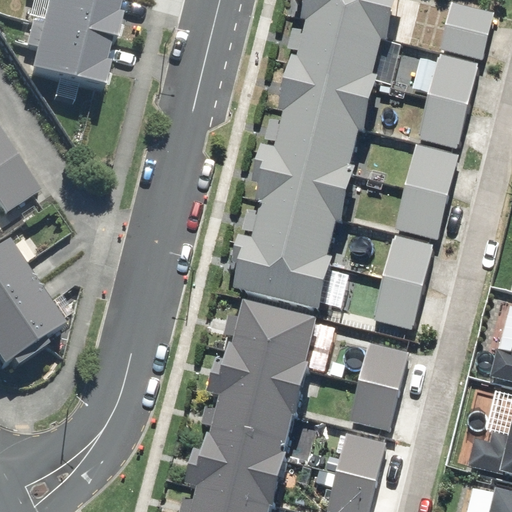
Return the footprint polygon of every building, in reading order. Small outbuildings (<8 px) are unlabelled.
[(53,0),(47,26),(127,46),(138,0),(53,0)] [(299,0),(309,3),(383,21),(391,23),(396,0),(299,0)] [(306,4),(294,52),(368,70),(380,23),(306,4)] [(485,65),(497,17),(456,6),(444,54),(485,65)] [(47,26),(35,75),(115,95),(127,46),(47,26)] [(291,52),(279,99),(283,100),(362,120),(370,122),(382,75),(374,73),(300,55),(291,52)] [(472,111),(483,68),(444,58),(433,100),(472,111)] [(461,153),(472,111),(433,100),(422,143),(461,153)] [(287,103),(275,150),(355,170),(366,123),(287,103)] [(0,166),(17,156),(0,128),(0,166)] [(452,200),(462,158),(420,147),(409,190),(452,200)] [(271,150),(260,197),(267,199),(351,220),(362,173),(275,151),(271,150)] [(0,166),(0,195),(10,210),(40,191),(17,156),(0,166)] [(441,243),(452,200),(409,190),(399,233),(441,243)] [(260,200),(248,247),(325,266),(336,219),(260,200)] [(399,238),(388,280),(429,291),(440,248),(399,238)] [(0,255),(0,317),(42,291),(14,247),(0,255)] [(246,248),(234,295),(325,317),(337,270),(329,268),(253,249),(246,248)] [(388,280),(377,322),(418,333),(429,291),(388,280)] [(0,317),(0,359),(9,374),(69,335),(42,291),(0,317)] [(251,303),(239,350),(314,368),(325,321),(251,303)] [(374,346),(364,385),(403,394),(413,355),(374,346)] [(239,350),(227,397),(303,415),(314,368),(239,350)] [(511,357),(499,354),(492,381),(511,385),(511,357)] [(364,385),(355,424),(394,434),(403,394),(364,385)] [(227,397),(215,443),(292,462),(303,415),(227,397)] [(507,475),(511,476),(511,436),(496,432),(493,446),(478,442),(471,468),(507,477),(507,475)] [(381,485),(391,446),(351,436),(341,475),(381,485)] [(215,443),(203,490),(281,508),(292,462),(215,443)] [(374,511),(381,485),(341,475),(331,511),(374,511)] [(511,511),(511,492),(503,491),(501,495),(477,489),(471,511),(511,511)] [(203,490),(197,511),(280,511),(281,508),(203,490)]
